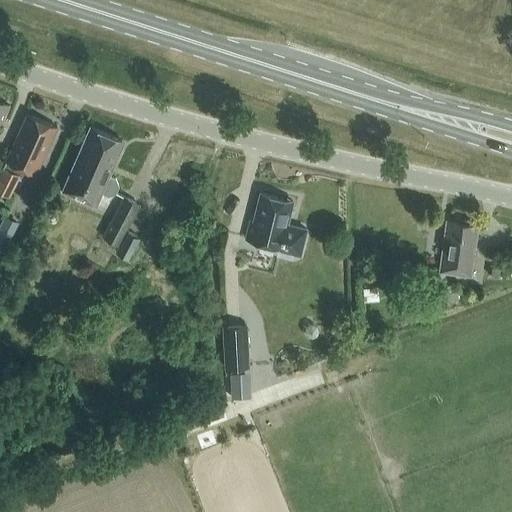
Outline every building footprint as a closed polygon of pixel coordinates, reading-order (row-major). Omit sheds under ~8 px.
[(9,103),(0,99),(0,119),(3,120),(9,103)] [(27,112),(0,169),(0,191),(8,195),(19,174),(21,175),(24,169),(35,172),(56,125),(27,112)] [(125,154),(98,207),(148,232),(175,179),(125,154)] [(292,199),(260,191),(253,220),(250,219),(246,236),(279,244),(277,252),(292,256),(293,251),(300,252),(306,227),(287,222),(292,199)] [(0,249),(3,251),(19,220),(5,213),(0,222),(0,249)] [(446,219),(438,270),(470,275),(478,224),(446,219)] [(133,248),(142,230),(133,226),(125,245),(133,248)] [(498,276),(500,268),(492,266),(491,275),(498,276)] [(382,280),(369,280),(369,293),(382,292),(382,280)] [(436,303),(438,308),(462,300),(457,280),(433,289),(419,293),(425,307),(436,303)] [(395,297),(392,309),(406,313),(410,301),(395,297)] [(250,367),(247,323),(221,324),(224,368),(230,368),(230,372),(229,372),(231,397),(250,396),(249,370),(244,371),(244,367),(250,367)]
